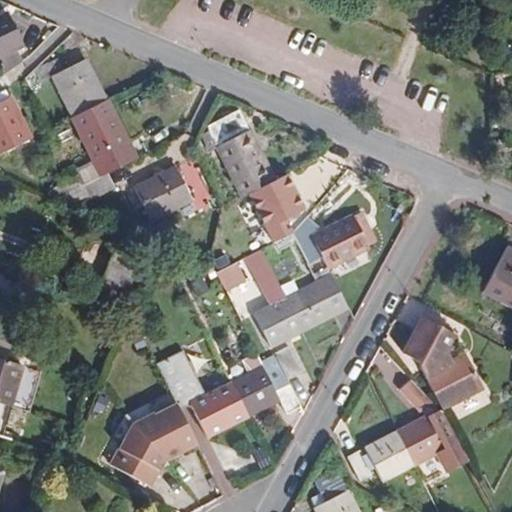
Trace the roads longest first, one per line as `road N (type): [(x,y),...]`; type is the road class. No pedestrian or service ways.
road 1 (residential): [(438,176),(38,0)]
road 2 (residential): [(264,511),(438,176)]
